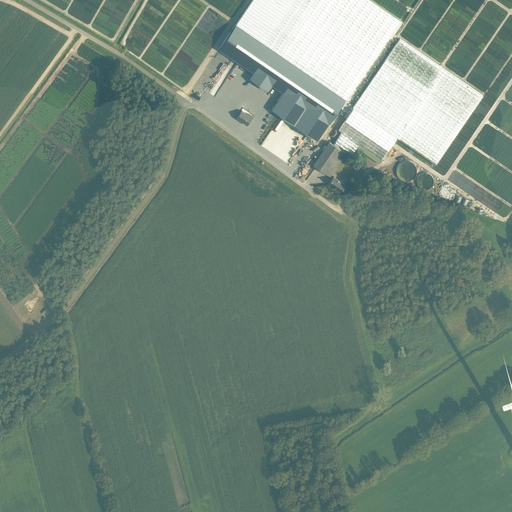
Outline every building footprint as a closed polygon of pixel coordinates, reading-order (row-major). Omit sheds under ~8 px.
[(371,0),(252,0),(236,24),(252,35),(300,67),(345,99),(399,19),(371,0)] [(127,39),(127,42),(137,48),(137,41),(141,35),(141,41),(145,41),(151,45),(161,29),(161,30),(165,23),(165,19),(162,19),(159,17),(156,17),(156,13),(153,13),(153,8),(152,10),(152,13),(149,18),(149,14),(144,14),(144,11),(127,39)] [(236,24),(219,49),(235,60),(255,74),(253,78),(267,88),(270,84),(283,92),(271,109),(317,140),(345,99),(300,67),(252,35),(236,24)] [(185,59),(209,61),(209,55),(212,51),(213,46),(214,48),(215,46),(216,42),(218,43),(218,42),(220,40),(220,35),(213,30),(206,40),(207,35),(203,35),(205,36),(203,38),(199,38),(200,32),(201,30),(198,29),(198,32),(196,34),(194,34),(185,48),(184,52),(181,52),(176,59),(185,60),(185,59)] [(334,144),(338,147),(339,145),(352,154),(359,143),(383,159),(397,137),(436,164),(484,95),(400,38),(353,107),(354,108),(339,129),(342,131),(334,144)] [(237,118),(247,125),(253,115),(249,112),(248,114),(238,108),(247,96),(234,87),(222,104),(235,113),(236,112),(239,114),(237,118)] [(313,165),(330,176),(346,152),(338,147),(334,144),(330,141),(313,165)] [(417,175),(416,162),(399,162),(399,173),(404,173),(404,177),(413,177),(413,175),(417,175)] [(329,183),(341,192),(346,184),(334,176),(329,183)] [(41,315),(45,319),(51,313),(47,310),(41,315)]
